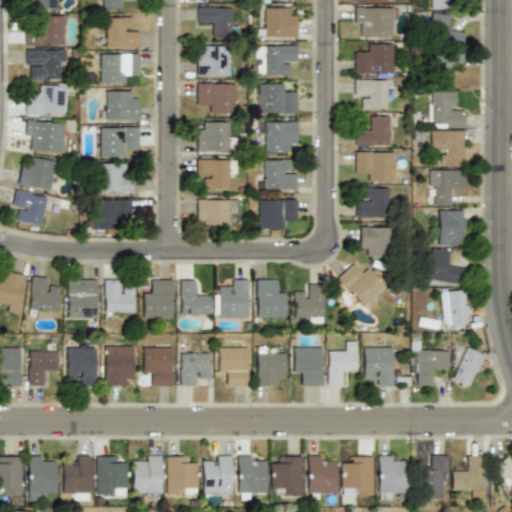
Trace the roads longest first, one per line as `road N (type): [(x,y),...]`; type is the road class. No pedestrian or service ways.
road 1 (residential): [(0,239),(83,253),(336,254),(334,0)]
road 2 (residential): [(511,428),(0,421)]
road 3 (tertiary): [(506,0),(511,333)]
road 4 (residential): [(176,0),(179,253)]
